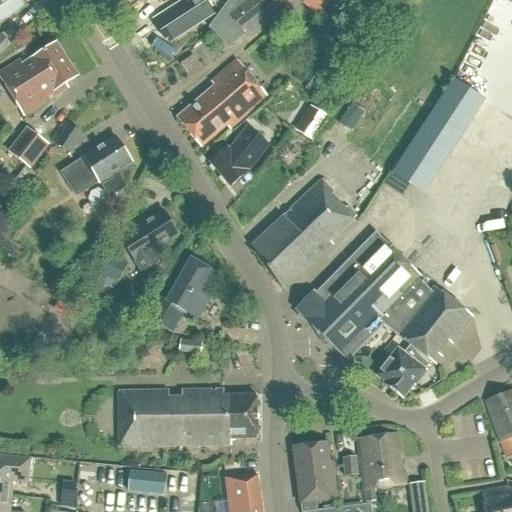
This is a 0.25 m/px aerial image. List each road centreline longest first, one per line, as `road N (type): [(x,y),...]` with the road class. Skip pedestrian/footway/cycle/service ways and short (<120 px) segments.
road 1 (unclassified): [(281,393),(272,314),(257,279),(82,0)]
road 2 (residential): [(426,420),(400,419),(349,397),(281,393)]
